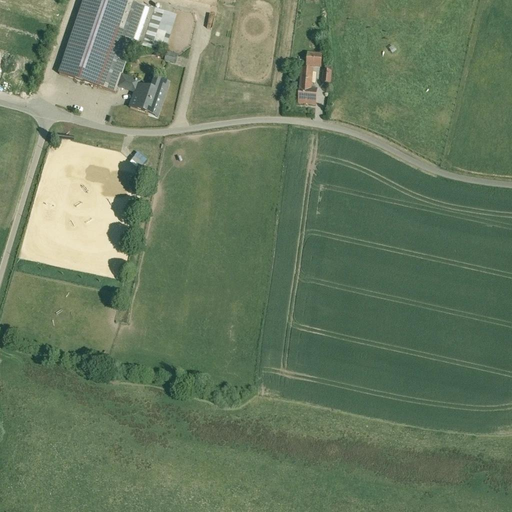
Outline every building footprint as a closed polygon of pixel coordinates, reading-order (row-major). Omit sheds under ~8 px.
[(128,0),(86,0),(60,75),(117,95),(119,89),(124,76),(134,46),(153,53),(167,13),(128,0)] [(169,54),(157,50),(155,56),(167,60),(169,54)] [(310,56),(309,68),(323,69),(324,55),(310,54),(310,56)] [(171,57),(169,61),(180,65),(182,60),(171,57)] [(303,70),(301,106),(319,107),(320,91),(314,90),(315,71),(303,70)] [(334,72),(325,72),(324,85),(333,85),(334,72)] [(142,82),(124,76),(119,89),(136,95),(138,95),(141,87),(142,82)] [(138,95),(136,95),(131,109),(160,119),(172,85),(157,79),(153,91),(141,87),(138,95)]
